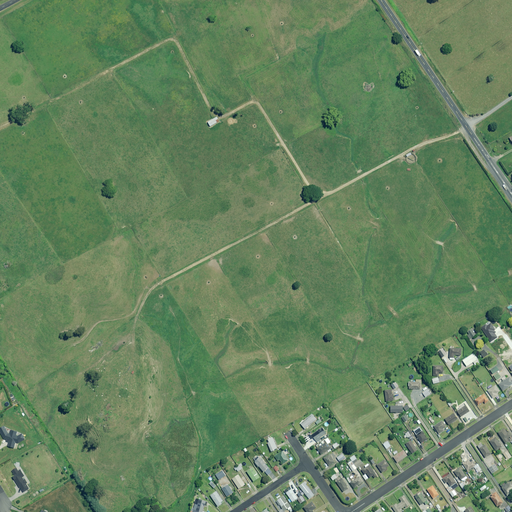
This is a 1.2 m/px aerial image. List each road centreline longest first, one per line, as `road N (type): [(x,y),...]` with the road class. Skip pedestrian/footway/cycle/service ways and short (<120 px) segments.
road 1 (secondary): [(381,0),(511,194)]
road 2 (residential): [(351,511),(511,404)]
